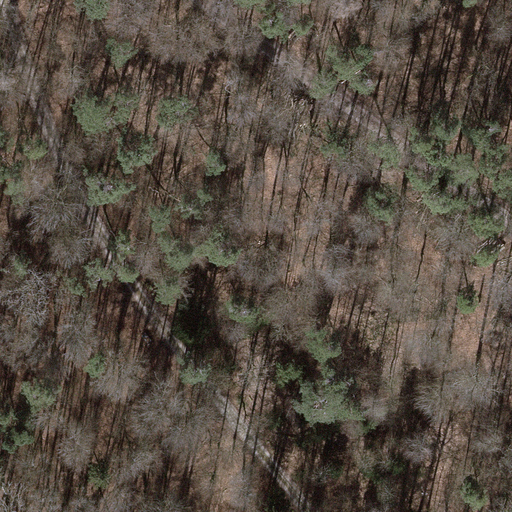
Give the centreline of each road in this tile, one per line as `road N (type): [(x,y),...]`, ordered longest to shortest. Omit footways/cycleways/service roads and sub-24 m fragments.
road 1 (track): [(15,0),(59,175),(183,377),(287,511)]
road 2 (track): [(201,0),(249,56),(511,235)]
